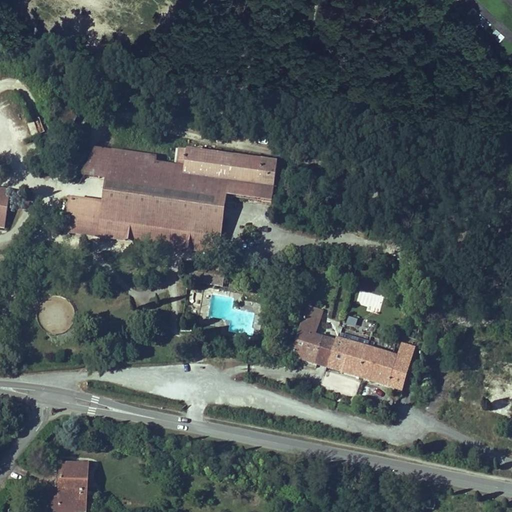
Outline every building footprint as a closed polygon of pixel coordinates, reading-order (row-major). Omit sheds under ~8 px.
[(69,141),(83,107),(62,98),(57,110),(67,114),(57,136),(69,141)] [(28,123),(32,137),(45,133),(41,120),(28,123)] [(73,209),(69,234),(224,252),(230,198),(275,202),(280,165),(187,154),(185,171),(180,171),(177,170),(161,168),(162,161),(101,153),(86,182),(110,185),(107,213),(73,209)] [(8,197),(0,195),(0,219),(4,220),(8,197)] [(226,273),(191,267),(189,281),(223,288),(226,273)] [(310,314),(300,310),(297,319),(305,322),(307,323),(310,314)] [(324,319),(310,314),(307,323),(305,322),(293,358),(315,365),(322,344),(316,342),(324,319)] [(348,320),(347,327),(356,329),(358,322),(348,320)] [(474,338),(473,338),(458,384),(488,393),(493,378),(511,384),(511,416),(511,420),(511,419),(511,362),(496,357),(502,340),(495,338),(490,355),(481,352),(485,339),(475,336),(474,338)] [(336,348),(330,369),(391,387),(399,358),(339,340),(336,348)] [(330,369),(336,348),(323,344),(317,366),(330,369)] [(399,358),(391,387),(401,390),(414,349),(403,345),(398,358),(399,358)] [(488,393),(458,384),(455,392),(485,402),(488,393)] [(85,511),(86,470),(59,470),(58,497),(46,496),(45,511),(85,511)] [(434,509),(436,500),(428,498),(426,508),(434,509)]
